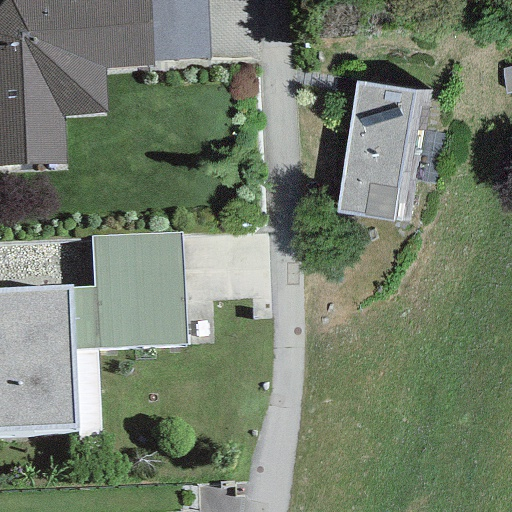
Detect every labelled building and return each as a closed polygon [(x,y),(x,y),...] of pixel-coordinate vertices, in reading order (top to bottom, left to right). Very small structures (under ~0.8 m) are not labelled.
[(0,0),(0,164),(66,162),(64,115),(107,113),(106,68),(153,66),(153,61),(150,0),(0,0)] [(150,0),(153,61),(208,59),(205,0),(150,0)] [(511,93),(511,66),(501,68),(504,94),(511,93)] [(393,222),(413,91),(356,82),(336,213),(393,222)] [(0,440),(76,436),(71,349),(184,343),(178,233),(0,242),(0,440)]
